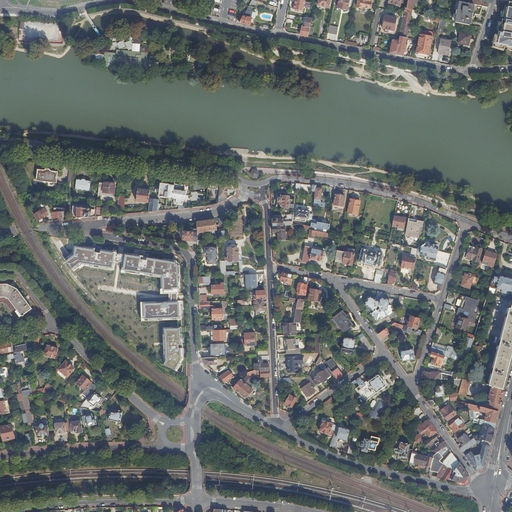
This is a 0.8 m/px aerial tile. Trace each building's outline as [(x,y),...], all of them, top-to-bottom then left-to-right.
[(305,0),(296,0),(296,5),(295,4),(293,10),(303,12),(305,0)] [(329,9),(330,0),(318,0),(317,6),(329,9)] [(350,0),(348,0),(339,0),(338,9),(348,11),(350,0)] [(358,0),(359,0),(358,1),(357,9),(362,10),(363,8),(365,9),(371,10),(372,4),(372,0),(358,0)] [(480,15),(483,6),(468,3),(459,1),(455,22),(470,25),(471,24),(473,17),(474,17),(475,14),(480,15)] [(511,2),(509,2),(507,13),(504,12),(503,19),(505,19),(505,20),(503,20),(502,23),(500,23),(498,29),(499,29),(498,35),(495,34),(491,47),(504,51),(505,47),(508,48),(508,49),(511,49),(511,32),(511,33),(511,32),(511,2)] [(411,10),(407,10),(406,10),(405,10),(399,42),(396,55),(403,56),(412,14),(410,13),(411,10)] [(239,22),(251,24),(252,19),(247,18),(247,15),(244,14),(239,22)] [(397,17),(384,15),(382,28),(394,30),(397,17)] [(310,26),(312,18),(306,17),(304,26),(302,26),(300,35),(308,36),(309,35),(310,26)] [(330,26),(328,34),(337,36),(338,28),(330,26)] [(416,53),(429,55),(433,36),(420,34),(416,53)] [(469,47),(471,40),(471,36),(460,34),(458,44),(464,45),(469,47)] [(140,37),(136,37),(134,39),(133,42),(136,45),(139,45),(142,43),(142,39),(140,37)] [(396,55),(399,42),(393,40),(390,54),(396,55)] [(441,40),(439,53),(449,55),(452,42),(441,40)] [(473,40),(471,40),(469,47),(464,45),(464,48),(471,49),(473,40)] [(105,56),(104,67),(145,71),(145,70),(146,61),(136,60),(136,54),(137,53),(117,51),(116,55),(107,54),(107,56),(105,56)] [(145,70),(154,71),(154,62),(146,61),(145,70)] [(44,172),(37,171),(36,182),(57,184),(58,173),(52,172),(50,171),(50,170),(47,170),(46,170),(45,171),(44,171),(44,172)] [(260,175),(257,170),(253,170),(250,175),(252,179),(257,179),(260,175)] [(82,179),(77,179),(76,189),(90,190),(92,181),(86,180),(86,179),(82,178),(82,179)] [(217,184),(210,183),(210,189),(218,190),(220,190),(218,204),(227,200),(228,186),(217,184)] [(98,192),(101,192),(103,192),(103,194),(114,195),(115,185),(104,184),(99,184),(98,192)] [(169,185),(161,184),(159,197),(174,199),(174,201),(176,201),(176,203),(183,204),(185,186),(175,184),(174,186),(169,185)] [(150,191),(138,189),(136,202),(148,203),(150,191)] [(316,189),(315,192),(313,207),(316,207),(317,207),(318,201),(320,202),(322,190),(316,189)] [(343,208),(345,197),(335,196),(334,206),(343,208)] [(282,208),(288,209),(289,198),(283,197),(283,199),(277,199),(277,206),(282,206),(282,208)] [(150,198),(148,213),(157,212),(159,200),(150,198)] [(359,202),(351,200),(348,214),(358,215),(360,202),(359,202)] [(41,212),(39,208),(36,210),(38,213),(34,216),(38,222),(49,216),(45,209),(41,212)] [(81,219),(89,218),(89,216),(91,216),(92,210),(86,209),(77,208),(76,219),(81,219)] [(297,211),(296,214),(295,221),(300,222),(301,221),(305,221),(311,221),(312,215),(309,215),(309,212),(297,211)] [(59,221),(63,220),(64,212),(54,213),(55,217),(53,217),(52,217),(52,219),(59,219),(59,221)] [(405,219),(394,217),(392,227),(398,228),(397,231),(403,232),(405,219)] [(277,219),(272,220),(272,228),(285,227),(292,226),(293,221),(293,219),(285,219),(285,223),(283,224),(283,220),(277,220),(277,219)] [(209,222),(197,223),(197,233),(197,236),(200,236),(199,233),(203,232),(203,235),(212,234),(215,234),(215,231),(225,229),(225,224),(219,225),(215,226),(214,221),(209,222)] [(423,224),(408,221),(405,236),(420,239),(423,224)] [(329,231),(330,225),(317,223),(317,225),(311,223),(310,227),(310,231),(315,232),(316,232),(317,229),(329,231)] [(285,227),(272,228),(273,234),(278,233),(278,241),(286,241),(285,227)] [(197,236),(197,233),(193,233),(183,232),(182,241),(197,242),(197,241),(197,236)] [(68,256),(64,259),(74,272),(83,264),(113,269),(116,251),(74,244),(72,253),(68,256)] [(237,245),(229,245),(230,249),(228,249),(228,258),(225,258),(225,262),(238,261),(238,256),(239,256),(238,249),(237,249),(237,245)] [(422,247),(418,246),(418,250),(417,253),(421,254),(421,255),(427,256),(427,259),(435,260),(437,248),(439,249),(439,247),(433,246),(434,245),(430,245),(430,247),(426,246),(425,245),(422,247)] [(307,247),(304,264),(309,265),(310,260),(317,262),(317,263),(320,263),(320,262),(322,263),(324,252),(312,250),(312,248),(307,247)] [(218,248),(204,248),(204,254),(207,254),(207,265),(218,264),(218,257),(219,257),(218,248)] [(418,250),(413,248),(410,260),(403,258),(401,269),(405,270),(406,268),(414,270),(416,259),(417,253),(418,250)] [(476,250),(470,249),(468,254),(465,253),(463,257),(464,258),(478,262),(481,250),(477,248),(476,249),(476,250)] [(367,253),(367,251),(362,249),(358,263),(379,268),(382,254),(376,253),(376,255),(367,253)] [(354,254),(337,251),(335,262),(347,265),(347,266),(350,267),(351,266),(352,266),(354,254)] [(497,254),(486,251),(482,263),(487,265),(487,264),(493,266),(497,254)] [(177,261),(125,253),(122,272),(161,277),(162,294),(178,293),(177,261)] [(444,279),(447,269),(440,267),(438,273),(435,282),(434,282),(434,284),(436,285),(442,286),(444,279)] [(376,271),(374,283),(381,284),(383,272),(376,271)] [(390,273),(388,286),(394,287),(397,272),(391,271),(390,273)] [(293,276),(282,274),(280,282),(291,284),(293,276)] [(461,286),(470,289),(472,284),(476,285),(478,278),(465,274),(461,286)] [(257,288),(257,275),(245,276),(246,289),(257,288)] [(511,279),(500,276),(499,280),(493,279),(490,288),(496,289),(496,290),(502,291),(501,293),(509,295),(510,293),(511,293),(511,279)] [(307,290),(309,279),(304,278),(303,285),(299,285),(297,294),(306,296),(307,290)] [(224,284),(221,284),(221,286),(212,286),(212,294),(225,294),(224,284)] [(0,298),(4,298),(8,300),(21,317),(22,316),(23,317),(24,316),(23,315),(31,309),(26,302),(27,301),(25,298),(24,299),(17,290),(14,289),(14,287),(11,286),(10,287),(7,285),(0,285),(0,298)] [(310,291),(307,290),(306,296),(305,299),(309,300),(309,301),(319,303),(319,302),(323,303),(324,297),(320,296),(321,292),(311,290),(310,291)] [(265,295),(265,291),(247,292),(248,301),(254,300),(266,300),(265,295)] [(385,300),(386,294),(381,293),(380,299),(380,302),(379,305),(376,309),(378,311),(379,310),(387,311),(388,309),(392,309),(394,300),(389,299),(389,301),(385,300)] [(114,299),(115,300),(106,308),(121,327),(134,316),(118,296),(114,299)] [(468,321),(475,323),(479,309),(476,308),(478,302),(462,297),(461,300),(463,301),(458,314),(462,316),(462,314),(469,316),(468,321)] [(375,310),(376,309),(379,305),(380,302),(376,301),(375,301),(370,298),(365,305),(365,306),(371,310),(373,312),(375,310)] [(180,300),(141,302),(142,320),(181,319),(180,300)] [(266,309),(266,300),(254,300),(255,310),(256,310),(256,315),(261,315),(261,314),(261,310),(266,309)] [(301,323),(301,321),(305,301),(299,300),(299,303),(297,309),(294,309),(293,314),(297,315),(295,324),(296,324),(301,323)] [(227,310),(227,301),(222,302),(223,306),(220,306),(220,309),(212,310),(213,320),(224,320),(223,310),(227,310)] [(487,386),(504,390),(508,376),(511,360),(511,305),(511,309),(509,308),(498,352),(489,385),(487,384),(486,385),(487,386)] [(390,312),(387,311),(379,310),(378,311),(376,309),(375,310),(373,312),(371,314),(377,322),(382,318),(383,320),(387,317),(387,316),(390,312)] [(343,311),(333,318),(338,325),(340,323),(342,326),(340,327),(343,333),(353,326),(349,320),(348,321),(346,319),(347,318),(343,311)] [(457,328),(465,330),(468,321),(469,316),(462,314),(462,316),(461,318),(460,318),(457,328)] [(412,328),(416,330),(417,330),(419,323),(420,320),(411,317),(409,322),(408,325),(408,327),(412,328)] [(239,325),(239,320),(230,320),(230,330),(238,330),(238,325),(239,325)] [(403,326),(395,323),(386,329),(388,332),(395,327),(402,329),(403,326)] [(296,336),(296,324),(295,324),(283,324),(284,337),(286,337),(296,336)] [(180,327),(163,328),(166,360),(164,365),(176,371),(183,358),(180,327)] [(380,338),(384,343),(389,339),(387,336),(388,335),(388,334),(389,333),(388,332),(386,329),(378,335),(380,338)] [(226,341),(226,330),(218,331),(213,331),(214,341),(226,341)] [(250,332),(245,332),(245,340),(242,340),(242,345),(245,345),(245,346),(255,346),(255,334),(251,334),(250,332)] [(286,350),(286,355),(295,354),(295,340),(299,339),(299,336),(296,336),(286,337),(286,341),(285,341),(284,341),(284,342),(284,343),(284,344),(285,345),(286,345),(286,346),(288,346),(288,349),(286,350)] [(466,364),(474,339),(468,338),(462,354),(453,351),(454,350),(452,348),(448,347),(447,347),(447,348),(446,352),(431,347),(430,352),(445,357),(466,364)] [(355,341),(344,339),(342,352),(354,354),(354,349),(355,341)] [(13,351),(11,343),(0,346),(2,354),(7,353),(8,356),(14,355),(13,351)] [(446,352),(447,348),(433,343),(431,347),(446,352)] [(16,351),(13,351),(14,355),(15,359),(16,366),(25,365),(24,359),(26,359),(26,354),(25,354),(24,352),(27,351),(26,345),(16,347),(16,351)] [(58,350),(47,346),(44,356),(55,359),(58,350)] [(408,351),(406,351),(401,352),(402,362),(415,360),(413,350),(408,351)] [(441,367),(445,357),(430,352),(429,357),(434,358),(433,361),(433,362),(434,363),(433,365),(426,363),(425,367),(433,368),(434,365),(441,367)] [(302,357),(287,358),(288,373),(297,373),(297,365),(302,364),(302,357)] [(329,368),(330,370),(337,365),(332,358),(325,363),(329,368)] [(269,371),(269,364),(262,365),(262,360),(259,360),(259,365),(255,365),(255,371),(260,371),(269,371)] [(74,369),(65,362),(59,370),(67,377),(74,369)] [(330,376),(333,374),(332,373),(330,370),(329,368),(322,373),(327,379),(331,376),(330,376)] [(333,374),(338,381),(344,376),(338,368),(332,373),(333,374)] [(232,378),(234,378),(229,371),(220,378),(221,379),(226,383),(232,378)] [(322,384),(327,380),(327,379),(322,373),(322,372),(318,375),(318,376),(315,379),(316,380),(313,382),(316,386),(321,383),(322,384)] [(92,393),(96,388),(91,383),(92,383),(83,376),(77,384),(85,391),(82,394),(87,398),(92,393)] [(360,377),(352,383),(360,394),(362,398),(365,401),(381,390),(386,386),(383,383),(384,382),(381,379),(379,376),(378,376),(368,383),(367,382),(365,383),(360,377)] [(250,378),(248,377),(247,377),(245,379),(242,381),(241,380),(233,389),(238,393),(250,378)] [(253,381),(250,378),(238,393),(245,399),(252,390),(248,387),(253,381)] [(313,388),(316,386),(313,382),(310,378),(307,380),(310,384),(302,390),(307,397),(315,392),(313,388)] [(459,394),(466,396),(470,381),(462,379),(462,380),(461,384),(459,393),(459,394)] [(436,398),(445,396),(443,385),(439,386),(437,386),(436,387),(437,390),(436,393),(435,393),(436,398)] [(32,391),(32,386),(29,386),(30,391),(22,392),(22,394),(23,397),(28,396),(32,396),(32,391)] [(503,396),(504,390),(487,386),(486,389),(483,389),(483,392),(490,394),(489,398),(484,397),(484,399),(485,399),(485,401),(490,402),(501,405),(503,396)] [(49,389),(45,387),(43,390),(41,394),(46,396),(49,389)] [(82,405),(79,408),(88,410),(93,411),(98,404),(102,400),(95,393),(94,394),(92,393),(87,398),(82,405)] [(457,401),(459,394),(459,393),(450,395),(451,402),(457,401)] [(28,396),(23,397),(23,400),(26,414),(27,416),(28,424),(33,423),(28,396)] [(285,405),(292,408),(297,399),(290,396),(285,405)] [(334,400),(333,397),(325,403),(326,406),(334,400)] [(356,414),(356,416),(367,417),(374,418),(379,421),(381,417),(388,405),(389,403),(379,398),(372,411),(368,411),(368,414),(356,414)] [(4,402),(0,402),(0,414),(3,414),(3,415),(9,413),(8,408),(6,408),(4,402)] [(500,408),(501,405),(490,402),(490,405),(486,405),(485,408),(499,412),(500,408)] [(498,417),(499,412),(485,408),(480,407),(469,404),(469,408),(469,410),(473,411),(479,413),(480,412),(487,413),(485,421),(496,423),(498,417)] [(457,415),(450,406),(442,412),(448,421),(457,415)] [(122,412),(116,411),(115,413),(111,412),(109,420),(120,423),(122,412)] [(82,418),(83,423),(86,422),(87,427),(97,425),(95,419),(93,419),(92,415),(82,418)] [(457,417),(449,424),(455,433),(465,426),(461,421),(460,421),(457,417)] [(70,420),(67,420),(67,423),(69,430),(72,429),(72,432),(76,431),(77,434),(83,433),(81,422),(71,423),(70,420)] [(432,425),(429,420),(417,429),(420,433),(432,425)] [(46,421),(43,422),(42,423),(42,424),(41,425),(40,426),(40,427),(36,427),(37,436),(49,435),(48,422),(46,421)] [(329,437),(333,439),(337,426),(333,425),(323,421),(319,432),(329,435),(329,437)] [(495,426),(496,423),(485,421),(484,426),(483,426),(495,429),(495,426)] [(69,430),(67,423),(55,424),(56,434),(69,433),(69,430)] [(432,425),(420,433),(422,435),(426,432),(430,438),(437,432),(432,425)] [(12,426),(1,428),(3,441),(14,439),(12,426)] [(333,439),(330,447),(336,449),(338,443),(338,442),(337,442),(338,439),(347,441),(350,430),(337,426),(333,439)] [(493,435),(495,429),(483,426),(481,426),(480,429),(482,429),(480,439),(491,442),(493,435)] [(460,449),(471,441),(466,433),(459,438),(462,442),(461,443),(461,444),(458,446),(460,449)] [(365,440),(363,444),(363,443),(362,443),(361,443),(360,444),(360,445),(360,446),(361,447),(362,447),(363,447),(362,451),(368,452),(368,449),(375,451),(377,446),(378,446),(380,439),(371,437),(370,441),(365,440)] [(436,437),(426,445),(429,448),(435,444),(438,448),(434,451),(437,453),(447,446),(443,440),(440,442),(436,437)] [(488,455),(491,443),(474,438),(471,441),(460,449),(463,453),(472,447),(477,444),(480,444),(479,448),(482,449),(481,453),(478,452),(478,454),(478,455),(475,457),(471,452),(466,456),(476,471),(484,468),(488,455)] [(407,458),(411,459),(412,456),(412,453),(413,450),(409,449),(410,445),(396,441),(394,450),(396,450),(395,453),(399,454),(398,457),(407,459),(407,458)] [(451,450),(447,446),(437,453),(433,456),(433,458),(430,472),(432,472),(438,473),(437,477),(465,484),(469,476),(456,458),(453,453),(440,463),(439,463),(440,464),(439,465),(436,461),(439,459),(451,450)] [(453,453),(451,450),(439,459),(440,460),(439,461),(440,463),(453,453)] [(425,469),(426,466),(428,457),(428,454),(421,453),(421,454),(417,453),(417,454),(416,457),(415,464),(419,465),(418,467),(425,469)]
